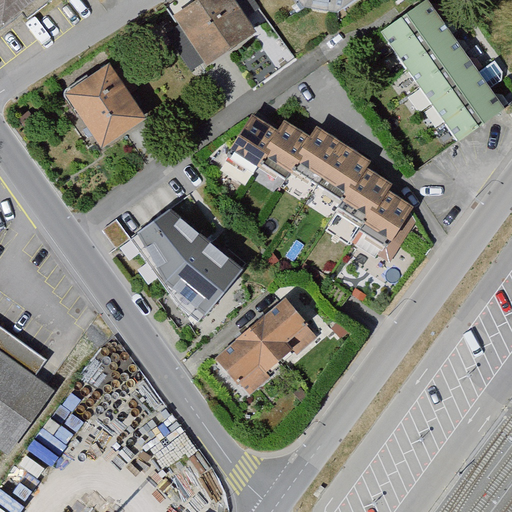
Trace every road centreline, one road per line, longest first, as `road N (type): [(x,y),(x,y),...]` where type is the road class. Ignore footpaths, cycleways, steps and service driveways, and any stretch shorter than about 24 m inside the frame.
road 1 (unclassified): [(0,132),(265,511)]
road 2 (unclassified): [(272,511),(511,186)]
